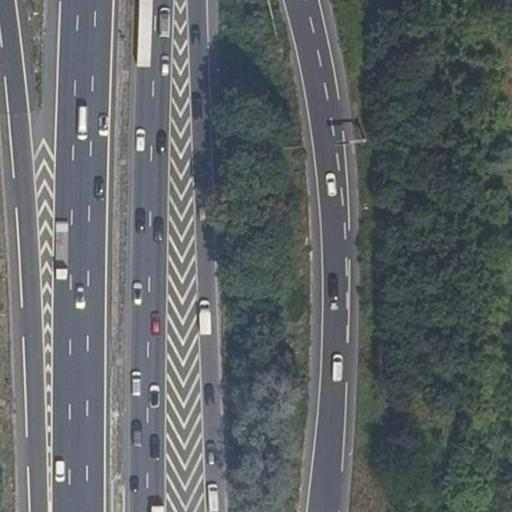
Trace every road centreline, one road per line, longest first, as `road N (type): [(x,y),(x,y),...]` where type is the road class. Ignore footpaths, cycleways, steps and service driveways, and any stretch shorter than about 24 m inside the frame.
road 1 (motorway): [(321,511),(335,198),(297,0)]
road 2 (motorway): [(219,511),(204,0)]
road 3 (motorway): [(92,0),(79,511)]
road 4 (motorway): [(145,511),(158,0)]
road 5 (motorway): [(0,18),(46,511)]
